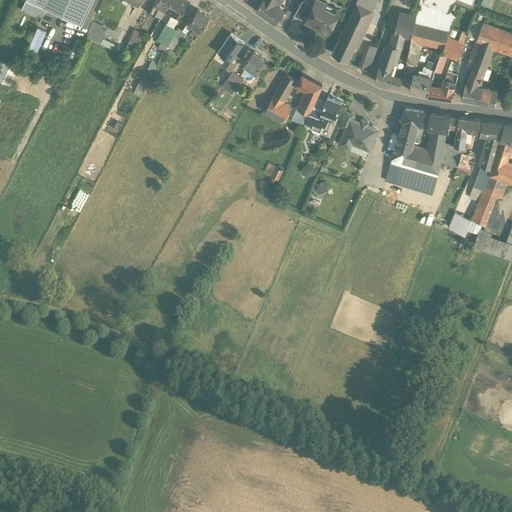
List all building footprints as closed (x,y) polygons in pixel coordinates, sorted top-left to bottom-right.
[(46,5),(34,0),(24,0),(21,8),(37,15),(39,11),(42,13),(46,5)] [(90,0),(34,0),(46,5),(80,22),(90,0)] [(168,0),(155,0),(149,12),(154,14),(159,5),(164,8),(168,0)] [(186,0),(168,0),(164,8),(171,12),(166,20),(173,23),(173,24),(186,0)] [(261,0),(256,8),(276,22),(284,11),(279,7),(274,3),(275,0),(261,0)] [(304,0),(302,0),(294,14),(302,18),(303,16),(308,18),(314,5),(310,3),(304,0)] [(340,9),(321,0),(316,0),(314,5),(308,18),(307,20),(329,31),(340,9)] [(376,3),(370,0),(367,6),(373,9),(376,3)] [(473,0),(420,0),(420,3),(447,10),(450,2),(452,0),(469,0),(473,1),(473,0)] [(473,1),(469,0),(461,0),(462,0),(461,0),(454,0),(476,9),(478,4),(473,1)] [(367,6),(357,1),(351,14),(367,22),(373,9),(367,6)] [(447,10),(420,3),(417,14),(415,20),(450,29),(451,27),(457,13),(447,10)] [(208,15),(196,7),(187,22),(193,26),(188,33),(193,37),(194,37),(208,15)] [(400,10),(396,28),(405,30),(409,13),(400,10)] [(409,13),(405,30),(396,28),(394,33),(404,35),(411,37),(415,20),(417,14),(409,13)] [(351,14),(340,38),(356,45),(367,22),(351,14)] [(107,28),(93,20),(85,34),(99,42),(107,28)] [(173,23),(166,20),(159,33),(165,36),(171,26),(173,23)] [(450,29),(415,20),(411,37),(409,48),(419,50),(419,49),(420,49),(423,40),(444,45),(448,35),(450,29)] [(507,30),(483,21),(479,33),(495,39),(493,44),(501,47),(507,30)] [(193,26),(187,22),(182,28),(182,29),(183,30),(186,32),(188,33),(193,26)] [(171,26),(165,36),(170,39),(176,29),(171,26)] [(170,39),(167,45),(172,48),(183,30),(182,29),(182,28),(178,26),(176,29),(170,39)] [(45,30),(38,27),(29,46),(36,50),(45,30)] [(464,31),(451,27),(450,29),(448,35),(464,42),(465,39),(462,38),(464,31)] [(511,31),(507,30),(501,47),(511,51),(511,31)] [(143,35),(135,31),(126,48),(134,52),(143,35)] [(188,33),(186,32),(183,36),(190,41),(193,37),(188,33)] [(245,41),(231,32),(218,50),(232,60),(235,55),(245,41)] [(165,36),(159,33),(156,39),(167,45),(170,39),(165,36)] [(404,35),(394,33),(393,37),(394,44),(400,46),(400,47),(402,47),(404,35)] [(479,33),(467,65),(474,68),(474,66),(483,70),(493,44),(495,39),(479,33)] [(464,42),(448,35),(444,45),(442,51),(449,53),(457,57),(458,57),(464,42)] [(356,45),(340,38),(333,52),(349,60),(356,45)] [(378,46),(370,43),(365,59),(372,63),(378,46)] [(394,44),(387,43),(384,53),(390,55),(394,44)] [(394,44),(390,55),(384,53),(381,59),(395,62),(396,62),(400,47),(400,46),(394,44)] [(419,50),(409,48),(407,59),(416,62),(419,50)] [(254,50),(244,63),(251,68),(245,76),(251,81),(257,73),(261,67),(260,66),(265,58),(254,50)] [(442,51),(437,63),(435,69),(440,71),(443,65),(444,65),(449,53),(442,51)] [(232,60),(226,68),(231,71),(240,58),(235,55),(232,60)] [(458,57),(457,57),(453,70),(458,71),(463,59),(458,57)] [(16,66),(1,58),(0,60),(0,76),(8,81),(16,66)] [(365,59),(363,58),(360,65),(369,69),(372,63),(365,59)] [(395,62),(381,59),(379,65),(375,81),(389,84),(391,75),(395,62)] [(425,76),(419,74),(419,76),(414,75),(414,78),(413,78),(412,81),(413,81),(410,90),(428,94),(430,85),(435,69),(437,63),(429,60),(425,76)] [(474,68),(469,80),(467,79),(466,82),(463,97),(485,102),(489,88),(478,86),(483,70),(474,66),(474,68)] [(453,70),(448,69),(446,80),(456,81),(458,71),(453,70)] [(244,78),(232,70),(231,71),(225,79),(229,82),(232,85),(236,88),(244,78)] [(287,73),(264,110),(274,116),(282,119),(290,105),(282,101),(297,79),(287,73)] [(313,79),(302,73),(296,82),(308,88),(313,79)] [(142,94),(149,77),(142,75),(135,91),(142,94)] [(403,78),(391,75),(389,84),(400,87),(403,78)] [(308,88),(299,108),(310,113),(323,84),(313,79),(308,88)] [(446,80),(444,79),(443,87),(430,85),(428,94),(452,98),(456,81),(446,80)] [(498,90),(489,88),(485,102),(494,104),(498,90)] [(342,101),(328,95),(322,110),(322,111),(336,116),(342,101)] [(424,110),(406,108),(403,120),(400,119),(397,131),(400,132),(392,160),(408,166),(413,147),(419,124),(420,119),(424,110)] [(346,110),(340,125),(346,127),(350,117),(353,118),(355,114),(346,110)] [(459,116),(424,110),(420,119),(419,124),(429,125),(428,127),(434,128),(433,137),(444,138),(445,130),(449,130),(450,126),(457,127),(459,116)] [(336,116),(322,111),(320,116),(318,116),(314,124),(323,127),(322,130),(330,133),(334,123),(333,123),(336,116)] [(318,116),(311,113),(310,113),(305,123),(313,126),(314,124),(318,116)] [(482,119),(459,116),(457,127),(455,145),(463,146),(464,146),(467,129),(480,131),(482,119)] [(353,118),(350,117),(346,127),(340,141),(350,145),(352,140),(369,147),(372,141),(375,139),(376,137),(375,134),(377,128),(353,118)] [(489,135),(481,164),(482,164),(490,166),(493,156),(499,136),(500,137),(505,122),(482,119),(480,131),(479,134),(489,135)] [(511,123),(505,122),(500,137),(501,137),(511,142),(511,141),(511,123)] [(444,138),(433,137),(430,152),(430,153),(425,171),(435,174),(440,159),(443,143),(444,138)] [(511,142),(501,137),(497,152),(507,155),(511,142)] [(455,145),(443,143),(440,159),(459,162),(462,151),(463,146),(455,145)] [(430,152),(413,147),(408,166),(425,171),(430,153),(430,152)] [(476,154),(462,151),(459,162),(458,164),(464,166),(472,168),(476,154)] [(507,155),(497,152),(495,157),(505,161),(507,155)] [(511,163),(505,161),(495,157),(490,173),(484,188),(497,194),(503,178),(511,181),(511,163)] [(392,160),(391,160),(386,176),(403,183),(408,166),(392,160)] [(464,166),(458,164),(454,176),(459,178),(464,166)] [(283,169),(275,165),(270,174),(271,174),(269,179),(274,181),(276,177),(278,178),(283,169)] [(318,175),(314,166),(304,170),(308,179),(318,175)] [(425,171),(408,166),(403,183),(433,192),(439,175),(435,174),(425,171)] [(474,184),(483,188),(490,173),(488,171),(481,168),(474,184)] [(330,194),(326,184),(318,187),(321,197),(330,194)] [(483,188),(474,184),(471,191),(480,195),(483,188)] [(497,194),(484,188),(473,219),(482,222),(485,223),(497,194)] [(464,214),(457,211),(453,220),(460,223),(464,214)] [(482,222),(473,219),(469,227),(479,230),(482,222)] [(460,223),(453,220),(451,226),(458,229),(460,223)] [(474,247),(511,259),(511,255),(511,233),(509,233),(507,241),(490,235),(492,231),(480,227),(474,247)]
